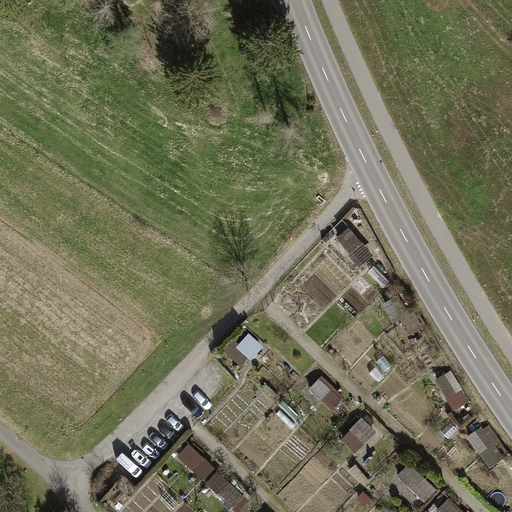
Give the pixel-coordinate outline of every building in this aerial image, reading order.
[(339,239),(366,273),(377,265),(350,231),(339,239)] [(402,323),(412,336),(424,328),(401,298),(386,309),(398,325),(402,323)] [(237,341),(225,354),(245,372),(266,350),(252,337),(243,347),(237,341)] [(438,383),(459,413),(474,403),(453,373),(438,383)] [(346,404),(322,382),(311,394),(335,415),(346,404)] [(378,435),(362,421),(343,442),(359,456),(378,435)] [(471,439),(492,470),(505,462),(484,431),(471,439)] [(216,469),(190,444),(178,456),(203,482),(216,469)] [(411,465),(399,478),(429,506),(441,493),(411,465)] [(217,472),(216,474),(206,485),(235,511),(238,511),(248,501),(217,472)] [(461,511),(451,502),(440,511),(461,511)]
